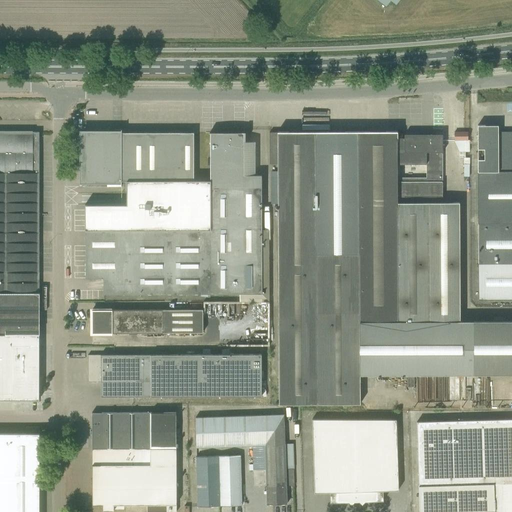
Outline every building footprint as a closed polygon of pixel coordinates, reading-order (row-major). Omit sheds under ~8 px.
[(511,131),(498,132),(498,125),(477,125),(478,300),(511,299),(511,131)] [(127,181),(127,205),(85,205),(85,230),(127,230),(209,230),(210,181),(194,181),(193,132),(121,132),(121,130),(122,130),(122,129),(114,129),(114,130),(115,130),(115,132),(85,133),(85,181),(127,181)] [(459,322),(459,203),(397,203),(397,197),(431,196),(441,196),(441,197),(442,197),(442,134),(441,134),(441,135),(405,136),(405,134),(404,134),(404,138),(397,138),(397,131),(277,132),(269,132),(269,164),(277,164),(278,405),(359,404),(359,375),(475,374),(511,374),(511,321),(474,322),(459,322)] [(0,333),(39,334),(39,132),(0,132),(0,333)] [(210,230),(210,294),(261,294),(260,175),(243,175),(244,132),(209,132),(209,133),(210,133),(209,230),(210,230)] [(85,278),(103,278),(127,278),(127,230),(85,230),(85,278)] [(103,294),(210,294),(210,230),(209,230),(127,230),(127,278),(103,278),(103,294)] [(202,333),(202,310),(93,310),(93,333),(162,333),(202,333)] [(39,400),(39,346),(39,345),(28,345),(28,335),(39,335),(39,334),(0,333),(0,399),(12,400),(39,400)] [(261,397),(261,355),(88,355),(88,382),(100,382),(100,397),(261,397)] [(163,405),(163,411),(177,411),(177,424),(185,424),(185,405),(163,405)] [(92,434),(92,457),(176,457),(176,413),(92,413),(92,431),(90,431),(90,434),(92,434)] [(195,417),(196,447),(252,445),(253,470),(265,470),(267,504),(272,504),(286,504),(286,486),(294,486),(293,444),(284,444),(283,414),(195,417)] [(396,419),(312,419),(314,493),(329,492),(330,503),(348,502),(349,503),(351,505),(354,502),(359,502),(362,505),(364,503),(365,502),(383,501),(383,491),(398,490),(396,419)] [(511,511),(511,419),(427,422),(417,422),(417,447),(419,511),(511,511)] [(42,437),(41,437),(41,434),(39,434),(39,427),(25,427),(25,433),(0,433),(0,511),(38,511),(39,444),(41,444),(41,442),(42,442),(42,437)] [(196,457),(197,497),(197,506),(241,505),(240,455),(196,457)] [(176,457),(92,457),(92,505),(102,505),(102,511),(113,511),(113,505),(147,505),(146,511),(176,511),(176,494),(176,457)]
